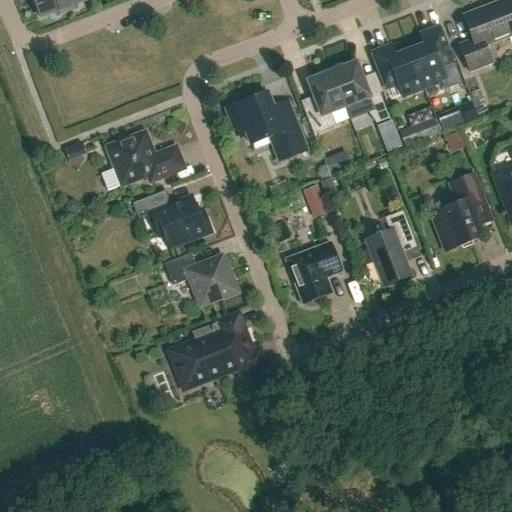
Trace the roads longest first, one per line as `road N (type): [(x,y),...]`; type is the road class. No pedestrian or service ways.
road 1 (residential): [(297,30),(195,70),(189,92),(294,355),(511,260)]
road 2 (residential): [(153,0),(27,44),(4,0)]
